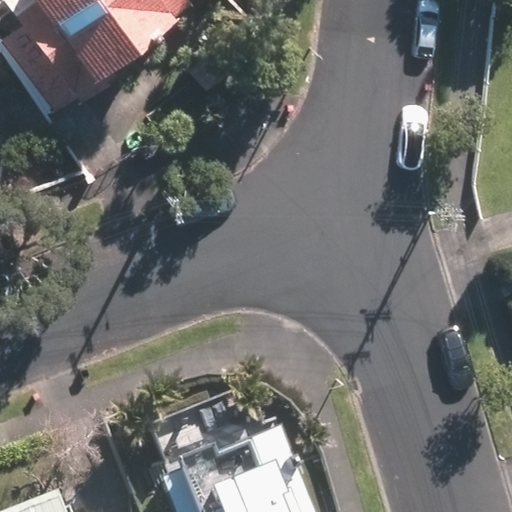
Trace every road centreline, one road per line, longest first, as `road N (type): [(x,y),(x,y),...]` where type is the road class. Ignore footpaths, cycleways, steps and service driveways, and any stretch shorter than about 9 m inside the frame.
road 1 (residential): [(366,192),(0,340)]
road 2 (residential): [(460,511),(366,192)]
road 3 (residential): [(366,192),(388,0)]
